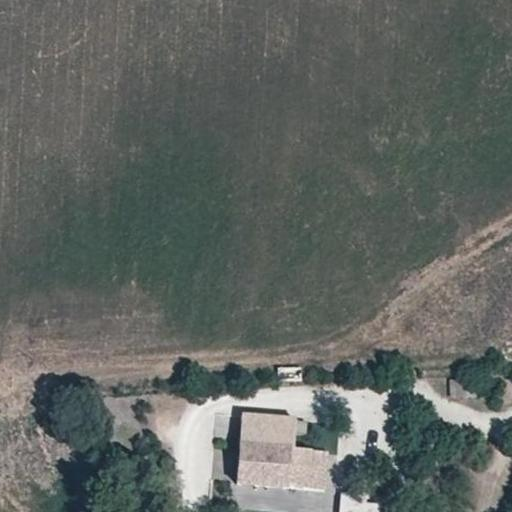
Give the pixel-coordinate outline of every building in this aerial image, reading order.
[(242,417),(239,448),(293,452),(296,421),(242,417)] [(241,483),(286,487),(310,489),(313,454),(293,452),(239,448),(236,483),(241,483)] [(327,455),(313,454),(310,489),(324,490),(327,455)] [(286,495),(286,487),(241,483),(240,491),(286,495)] [(335,493),(334,511),(380,511),(381,494),(335,493)]
